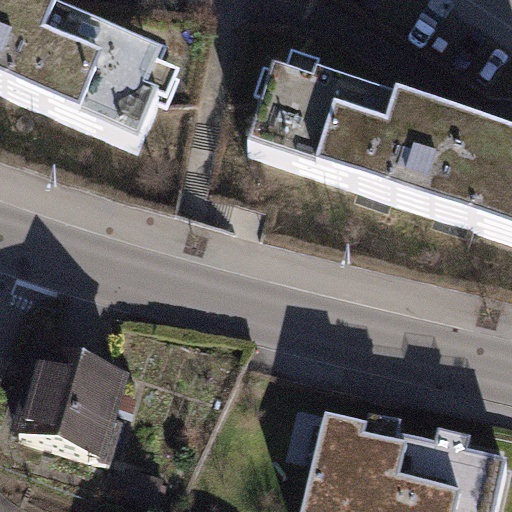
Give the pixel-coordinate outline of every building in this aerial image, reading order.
[(0,0),(0,96),(139,156),(159,109),(148,104),(165,65),(18,2),(12,0),(0,0)] [(274,81),(247,161),(511,249),(511,148),(437,123),(316,83),(312,93),(274,81)] [(131,386),(34,359),(10,445),(107,471),(131,386)] [(327,434),(308,511),(501,511),(510,478),(470,468),(474,453),(440,445),(436,460),(400,451),(403,436),(369,428),(365,443),(327,434)] [(134,475),(126,501),(156,511),(165,485),(134,475)]
